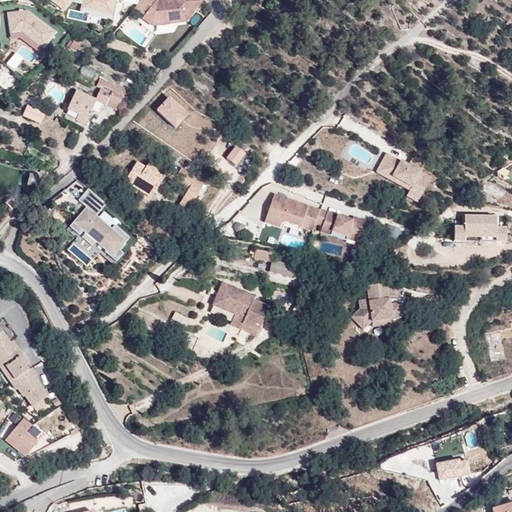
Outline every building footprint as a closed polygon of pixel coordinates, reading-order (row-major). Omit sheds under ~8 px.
[(52,0),(64,9),(71,0),(72,0),(84,2),(83,8),(102,12),(101,18),(110,20),(114,0),(52,0)] [(185,23),(202,1),(199,0),(170,0),(169,2),(166,2),(165,0),(161,0),(159,0),(158,0),(141,0),(135,8),(144,15),(147,11),(157,18),(160,18),(161,25),(185,23)] [(42,49),(55,33),(27,11),(8,14),(11,34),(22,33),(42,49)] [(161,25),(160,18),(157,18),(147,11),(144,15),(142,19),(152,26),(161,25)] [(40,55),(43,50),(42,49),(22,33),(11,34),(9,34),(10,40),(19,39),(40,55)] [(76,52),(80,43),(74,40),(69,48),(76,52)] [(17,56),(30,63),(35,54),(22,47),(17,56)] [(15,75),(22,61),(12,56),(6,71),(15,75)] [(93,83),(97,73),(82,67),(77,76),(93,83)] [(97,113),(101,103),(117,110),(126,92),(115,87),(115,86),(100,79),(97,87),(100,88),(95,100),(76,91),(68,110),(78,115),(87,120),(92,110),(97,113)] [(188,118),(170,100),(156,115),(175,132),(188,118)] [(46,114),(27,106),(22,118),(41,126),(46,114)] [(87,120),(78,115),(76,121),(85,125),(87,120)] [(245,157),(235,150),(226,162),(236,170),(245,157)] [(383,171),(391,157),(385,154),(376,172),(409,188),(410,185),(383,171)] [(420,197),(431,177),(420,172),(425,163),(412,156),(408,165),(391,157),(383,171),(410,185),(409,188),(408,191),(420,197)] [(164,177),(166,173),(149,163),(145,168),(136,163),(125,182),(134,188),(136,185),(153,195),(158,187),(154,184),(157,179),(162,181),(164,177)] [(173,182),(177,175),(169,169),(166,173),(164,177),(173,182)] [(204,184),(181,169),(177,175),(173,182),(188,191),(177,208),(186,214),(204,184)] [(33,189),(36,177),(28,175),(26,188),(33,189)] [(153,195),(136,185),(134,188),(151,199),(153,195)] [(125,242),(96,217),(106,205),(88,190),(78,202),(86,208),(88,210),(85,213),(83,212),(73,224),(105,251),(104,253),(116,263),(122,254),(119,251),(123,247),(122,246),(125,242)] [(420,197),(408,191),(406,194),(419,201),(420,197)] [(319,211),(274,194),(266,216),(282,221),(312,232),(315,224),(319,211)] [(363,239),(369,223),(353,217),(352,221),(320,209),(319,211),(315,224),(322,226),(320,232),(345,241),(348,234),(357,237),(363,239)] [(282,221),(266,216),(264,223),(279,228),(282,221)] [(505,243),(506,229),(496,228),(496,217),(464,217),(464,228),(454,228),(453,242),(464,242),(464,238),(495,239),(495,242),(505,243)] [(396,243),(400,229),(389,225),(384,239),(396,243)] [(357,237),(348,234),(345,241),(355,244),(357,237)] [(295,259),(273,254),(273,253),(255,250),(254,259),(271,262),(272,261),(294,266),(295,259)] [(291,278),(294,266),(272,261),(269,272),(291,278)] [(252,301),(254,297),(221,283),(212,306),(235,315),(230,325),(256,337),(261,325),(269,308),(252,301)] [(401,318),(399,304),(390,305),(387,283),(367,286),(369,299),(359,301),(360,309),(351,318),(362,331),(371,322),(401,318)] [(311,305),(302,299),(292,313),(300,319),(311,305)] [(175,313),(171,320),(181,325),(184,318),(175,313)] [(392,325),(391,320),(372,322),(372,328),(392,325)] [(10,343),(0,329),(0,360),(17,348),(12,341),(10,343)] [(22,356),(17,348),(0,360),(0,367),(2,370),(5,367),(15,380),(29,370),(26,366),(20,357),(22,356)] [(20,357),(26,366),(28,364),(22,356),(20,357)] [(11,383),(15,380),(5,367),(2,370),(11,383)] [(36,376),(31,369),(29,370),(15,380),(11,383),(16,390),(18,389),(24,397),(25,396),(33,408),(48,397),(34,377),(36,376)] [(17,426),(21,418),(13,414),(9,421),(17,426)] [(25,460),(39,444),(26,434),(32,427),(23,419),(4,442),(25,460)]
